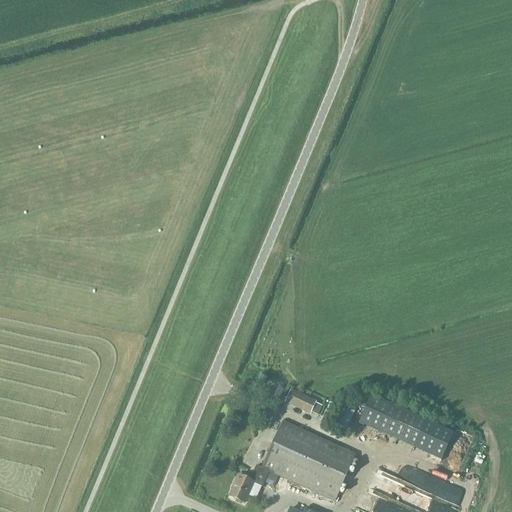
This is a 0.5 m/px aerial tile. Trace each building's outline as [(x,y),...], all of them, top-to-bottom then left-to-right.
[(285,403),(311,415),(316,402),(290,390),(285,403)] [(371,396),(358,424),(377,433),(390,405),(371,396)] [(244,504),(253,483),(262,488),(269,473),(335,503),(357,455),(283,421),(262,468),(256,466),(252,475),(249,474),(247,479),(239,476),(229,497),(244,504)] [(404,458),(409,460),(413,449),(409,447),(404,458)] [(426,493),(429,482),(399,474),(398,476),(392,474),(392,471),(378,467),(374,483),(390,487),(391,483),(426,493)] [(446,475),(442,485),(471,496),(475,486),(446,475)]
